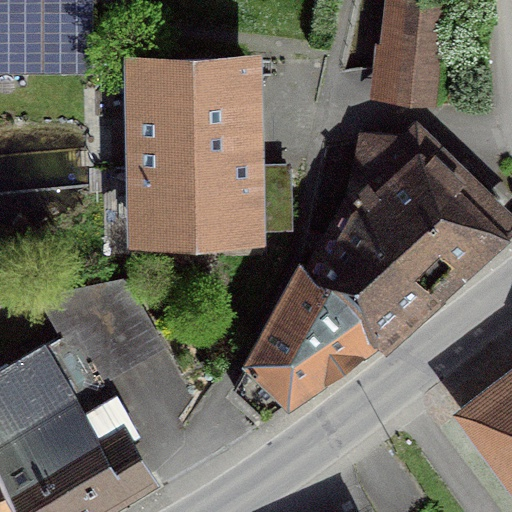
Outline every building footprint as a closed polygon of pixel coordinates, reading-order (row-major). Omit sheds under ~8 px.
[(0,0),(0,62),(86,63),(85,0),(0,0)] [(399,0),(390,95),(433,100),(443,0),(399,0)] [(194,116),(246,115),(245,58),(140,59),(140,63),(142,170),(195,169),(194,116)] [(248,225),(246,115),(194,116),(195,169),(142,170),(141,227),(248,225)] [(362,133),(335,256),(320,260),(315,276),(327,288),(377,338),(379,341),(509,224),(415,132),(362,133)] [(327,288),(315,276),(302,263),(233,386),(264,414),(377,338),(327,288)] [(0,466),(21,511),(87,511),(148,476),(124,435),(136,427),(101,368),(157,334),(123,278),(40,295),(62,333),(0,369),(0,466)] [(511,370),(463,407),(511,473),(511,370)] [(0,511),(21,511),(0,466),(0,511)]
